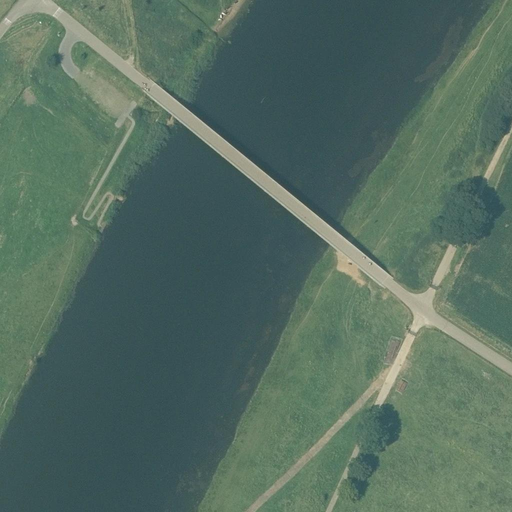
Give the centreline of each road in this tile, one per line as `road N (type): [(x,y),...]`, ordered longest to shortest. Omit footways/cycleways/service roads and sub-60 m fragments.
road 1 (unclassified): [(511,370),(421,312),(39,0)]
road 2 (track): [(421,312),(511,121)]
